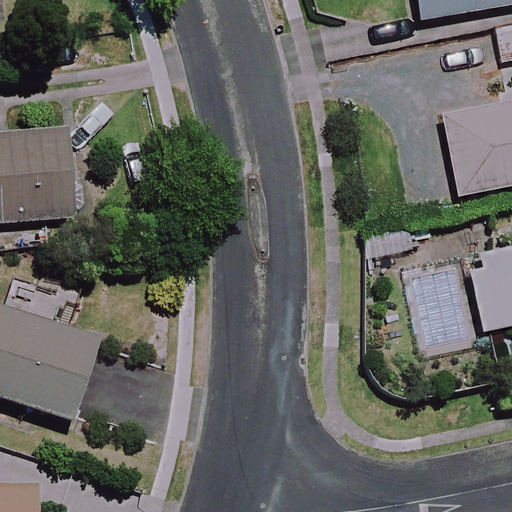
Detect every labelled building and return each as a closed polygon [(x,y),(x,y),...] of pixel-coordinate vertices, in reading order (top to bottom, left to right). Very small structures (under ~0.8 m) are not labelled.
[(511,8),(511,0),(412,0),(416,24),(511,8)] [(511,62),(511,31),(493,35),(499,65),(511,62)] [(511,189),(511,76),(499,79),(505,106),(436,121),(453,202),(511,189)] [(49,122),(0,127),(0,229),(60,222),(49,122)] [(511,250),(465,260),(480,336),(511,329),(511,250)] [(96,347),(0,315),(0,404),(67,426),(70,418),(153,445),(175,379),(94,353),(96,347)] [(0,492),(0,511),(34,511),(35,493),(0,492)]
